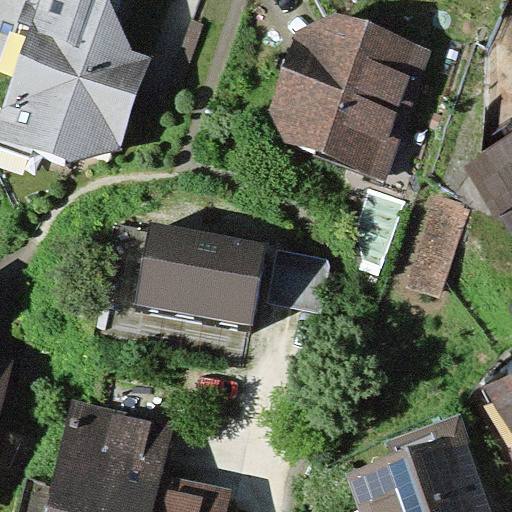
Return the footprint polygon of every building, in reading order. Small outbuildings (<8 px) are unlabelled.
[(0,0),(0,72),(31,84),(6,144),(90,178),(136,163),(165,75),(142,21),(146,0),(0,0)] [(458,2),(452,0),(307,0),(300,18),(337,33),(305,112),(348,130),(336,161),(386,181),(458,2)] [(511,126),(492,140),(511,167),(511,126)] [(466,257),(446,248),(431,282),(451,291),(466,257)] [(247,273),(136,260),(127,327),(237,344),(247,273)] [(285,313),(290,280),(247,273),(242,306),(285,313)] [(0,483),(28,378),(0,368),(0,331),(9,325),(0,311),(0,483)] [(100,398),(76,511),(230,511),(234,493),(175,481),(188,416),(100,398)] [(388,462),(403,511),(499,511),(511,508),(511,506),(482,411),(423,430),(429,449),(388,462)]
